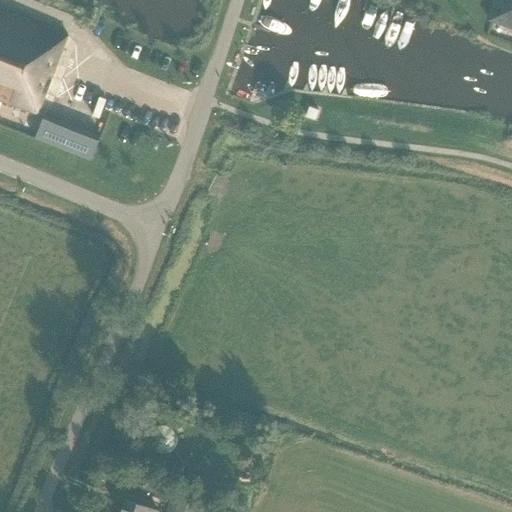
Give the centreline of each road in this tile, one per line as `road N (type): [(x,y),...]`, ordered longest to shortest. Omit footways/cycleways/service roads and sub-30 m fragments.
road 1 (unclassified): [(40,511),(157,229)]
road 2 (unclassified): [(157,229),(238,0)]
road 3 (unclassified): [(157,229),(0,166)]
